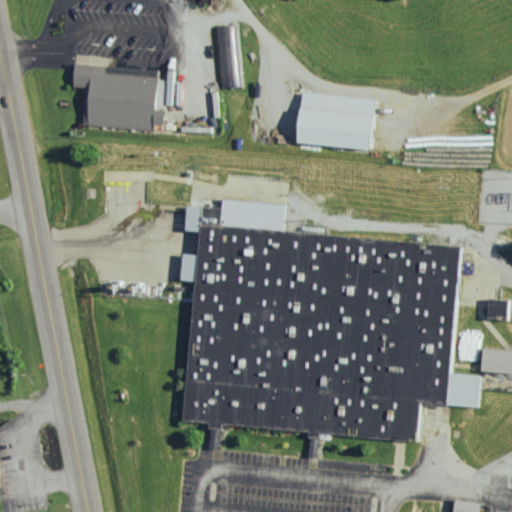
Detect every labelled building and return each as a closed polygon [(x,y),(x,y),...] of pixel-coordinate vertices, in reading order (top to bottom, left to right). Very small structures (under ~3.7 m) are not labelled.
[(219,27),(222,88),(242,87),(240,26),(219,27)] [(161,78),(108,73),(109,67),(78,64),(76,86),(88,87),(84,123),(154,130),(154,123),(167,125),(169,110),(158,109),(161,78)] [(386,97),(312,93),(309,144),(383,149),(386,97)] [(461,249),(282,232),(284,210),(228,205),(227,213),(191,210),(189,229),(203,230),(201,256),(184,254),(182,280),(200,282),(188,418),(422,439),(425,404),(481,410),(484,379),(449,376),(461,249)] [(511,320),(492,319),(493,299),(511,299),(511,320)] [(511,350),(488,348),(486,371),(511,374),(511,350)] [(216,448),(224,448),(225,429),(216,429),(216,448)] [(460,511),(487,511),(487,501),(461,500),(460,511)]
